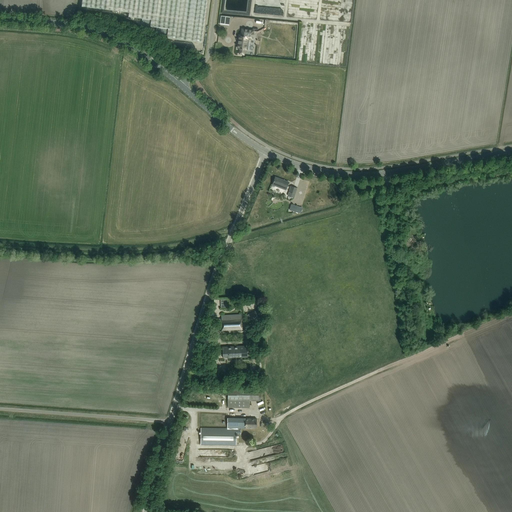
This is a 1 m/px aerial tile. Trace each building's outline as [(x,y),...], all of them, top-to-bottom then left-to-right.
[(82,0),(82,6),(129,12),(128,16),(151,19),(151,20),(150,26),(168,28),(167,38),(201,42),(206,0),(82,0)] [(229,25),(230,17),(221,16),(219,24),(229,25)] [(253,31),(242,29),(242,36),(239,36),(238,44),(237,45),(237,47),(238,48),(240,48),(239,54),(244,54),(244,49),(245,49),(246,45),(248,45),(249,37),(252,37),(253,31)] [(275,177),(272,184),(286,189),(288,182),(275,177)] [(291,186),(288,195),(294,197),(297,188),(291,186)] [(300,207),(291,204),(289,209),(299,212),(300,207)] [(262,315),(259,309),(246,316),(249,321),(262,315)] [(242,314),(226,315),(221,315),(221,319),(217,319),(218,326),(222,326),(222,330),(243,329),(242,314)] [(247,346),(222,347),(223,358),(247,356),(247,346)] [(259,389),(233,389),(228,389),(227,407),(249,408),(249,403),(249,400),(258,400),(259,389)] [(257,419),(228,418),(228,427),(201,427),(200,445),(237,446),(237,434),(242,435),(242,428),(256,429),(257,419)] [(267,449),(287,446),(286,439),(266,442),(267,449)] [(254,455),(255,460),(275,457),(277,466),(292,463),(289,448),(254,455)]
